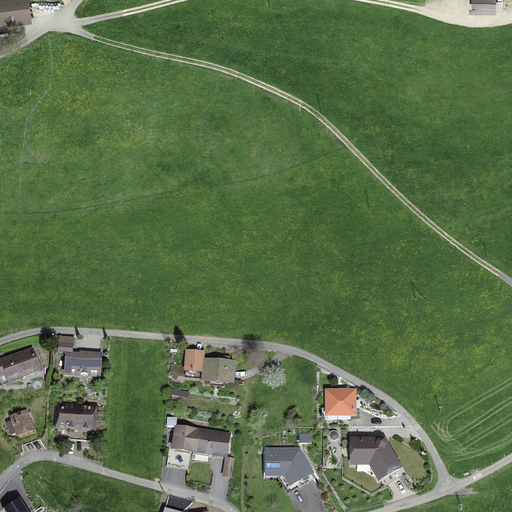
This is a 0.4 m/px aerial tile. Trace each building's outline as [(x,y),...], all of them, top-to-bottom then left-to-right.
[(0,0),(0,20),(29,16),(27,0),(0,0)] [(496,0),(473,0),(473,11),(496,11),(496,0)] [(87,374),(88,375),(99,376),(100,355),(89,354),(88,355),(83,355),(82,354),(72,353),(73,346),(58,345),(58,353),(68,353),(66,374),(81,375),(82,373),(87,374)] [(133,371),(158,372),(159,352),(134,350),(134,354),(120,353),(120,349),(115,349),(115,356),(120,357),(119,366),(133,367),(133,371)] [(0,382),(22,375),(23,377),(39,371),(32,350),(1,361),(1,362),(0,362),(0,382)] [(203,355),(187,353),(185,370),(201,372),(203,355)] [(205,378),(230,380),(232,364),(228,364),(228,361),(226,359),(220,358),(220,363),(206,362),(205,378)] [(171,402),(184,404),(186,393),(173,391),(171,402)] [(355,391),(326,391),(327,416),(355,416),(355,391)] [(67,427),(93,428),(94,408),(59,406),(58,422),(67,423),(67,427)] [(11,434),(29,428),(24,413),(11,418),(12,421),(7,423),(11,434)] [(135,462),(154,463),(155,444),(153,443),(155,418),(125,416),(123,443),(137,444),(135,462)] [(173,449),(191,452),(193,444),(194,444),(196,431),(179,428),(176,430),(173,449)] [(192,459),(208,461),(209,455),(226,457),(230,435),(218,434),(218,435),(211,434),(211,433),(199,431),(196,446),(194,446),(192,459)] [(329,437),(331,440),(335,441),(338,439),(338,435),(337,432),(333,431),(330,433),(329,437)] [(299,434),(300,443),(311,443),(311,434),(299,434)] [(380,478),(398,467),(383,441),(353,441),(353,462),(371,462),(380,478)] [(267,475),(285,475),(292,487),(312,475),(302,458),(291,451),(267,452),(267,475)] [(226,461),(223,475),(231,476),(233,462),(226,461)] [(28,511),(20,499),(3,509),(4,511),(28,511)]
